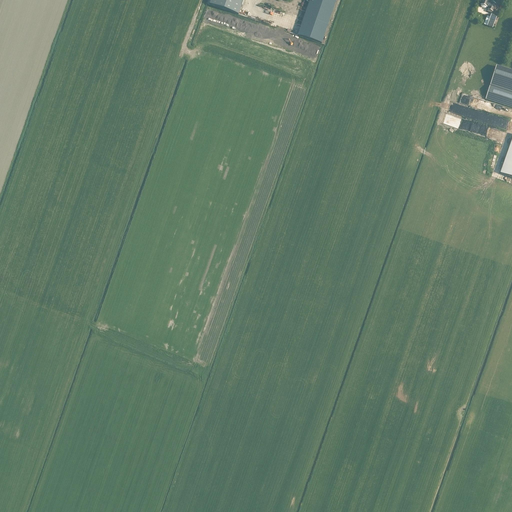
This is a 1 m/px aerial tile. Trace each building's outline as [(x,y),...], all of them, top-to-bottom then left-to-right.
[(238,14),(243,0),(210,0),(209,4),(238,14)] [(309,3),(297,35),(321,43),(335,0),(309,0),(309,3)] [(487,11),(492,13),(495,3),(490,2),(489,1),(489,0),(481,0),(480,4),(481,5),(481,6),(481,7),(482,7),(484,8),(485,8),(486,8),(486,7),(487,7),(489,7),(487,11)] [(484,24),(492,27),(497,16),(491,14),(490,17),(487,15),(484,24)] [(488,90),(485,98),(511,107),(511,70),(496,66),(489,86),(488,90)] [(500,137),(502,127),(477,121),(475,130),(500,137)] [(511,176),(511,140),(501,173),(511,176)]
